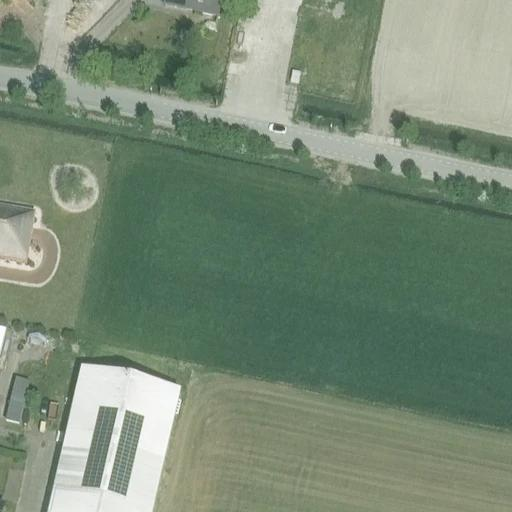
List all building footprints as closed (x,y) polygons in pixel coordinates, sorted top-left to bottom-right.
[(217,19),(220,0),(165,0),(164,8),(217,19)] [(62,176),(81,194),(98,176),(79,158),(62,176)] [(0,260),(26,265),(35,213),(0,207),(0,260)] [(36,416),(41,399),(29,396),(36,372),(27,369),(15,410),(36,416)] [(154,511),(181,396),(81,373),(48,511),(154,511)]
